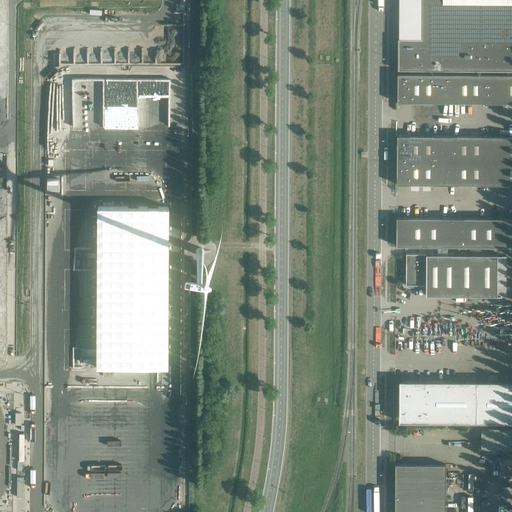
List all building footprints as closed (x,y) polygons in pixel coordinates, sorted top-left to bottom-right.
[(511,40),(511,0),(421,0),(422,40),(511,40)] [(421,102),(421,74),(397,74),(397,92),(397,102),(421,102)] [(445,102),(445,74),(421,74),(421,102),(445,102)] [(469,102),(469,74),(445,74),(445,102),(469,102)] [(493,103),(493,74),(469,74),(469,102),(493,103)] [(511,102),(511,74),(493,74),(493,103),(511,102)] [(421,159),(421,135),(397,135),(397,159),(421,159)] [(445,159),(445,135),(421,135),(421,159),(445,159)] [(469,160),(469,136),(445,135),(445,159),(469,160)] [(511,159),(511,135),(505,136),(493,136),(493,160),(511,159)] [(493,160),(493,136),(469,136),(469,160),(493,160)] [(421,184),(421,159),(397,159),(396,184),(421,184)] [(445,184),(445,159),(421,159),(421,184),(445,184)] [(469,184),(469,160),(445,159),(445,184),(469,184)] [(511,184),(511,159),(493,160),(493,184),(505,184),(511,184)] [(493,184),(493,160),(469,160),(469,184),(493,184)] [(424,246),(424,217),(396,217),(396,227),(396,246),(424,246)] [(452,246),(453,218),(424,217),(424,246),(452,246)] [(480,246),(481,218),(453,218),(452,246),(480,246)] [(508,246),(509,218),(481,218),(480,246),(508,246)] [(426,295),(427,295),(497,295),(497,254),(406,253),(406,285),(426,285),(426,295)] [(511,422),(511,381),(413,381),(399,381),(398,422),(413,422),(511,422)] [(511,448),(511,428),(481,428),(481,448),(511,448)] [(445,511),(446,464),(395,464),(394,511),(445,511)]
